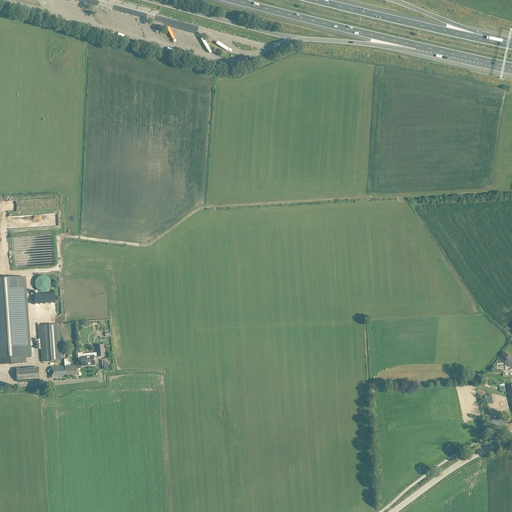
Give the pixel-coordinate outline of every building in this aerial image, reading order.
[(52,235),(12,238),(14,268),(54,265),(52,235)] [(41,291),(44,292),(46,291),(48,290),(50,288),(51,286),(52,284),(51,281),(50,278),(47,276),(45,276),(41,276),(39,277),(37,279),(35,282),(35,285),(36,288),(38,290),(41,291)] [(0,364),(27,363),(26,358),(31,358),(25,277),(0,279),(0,364)] [(39,339),(40,339),(60,337),(59,324),(38,325),(39,339)] [(60,337),(40,339),(42,362),(61,360),(60,337)] [(96,346),(97,356),(97,357),(105,356),(104,345),(96,346)] [(499,357),(504,361),(510,367),(511,365),(511,358),(504,352),(499,357)] [(83,357),(83,354),(83,353),(78,353),(78,361),(81,361),(82,366),(95,365),(94,360),(95,360),(95,357),(94,358),(94,356),(89,356),(90,358),(87,358),(87,357),(83,357)] [(65,367),(52,368),(52,378),(65,377),(67,377),(67,376),(77,375),(77,366),(70,366),(70,362),(65,363),(65,367)]
